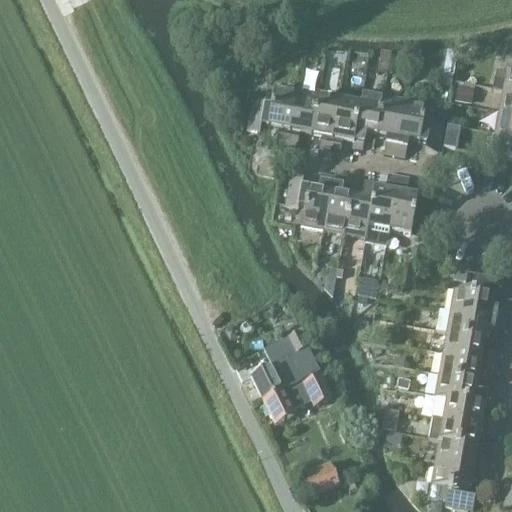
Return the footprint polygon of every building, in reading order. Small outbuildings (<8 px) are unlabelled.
[(377,67),(376,75),(386,77),(387,69),(377,67)] [(489,92),(501,94),(511,96),(511,73),(505,72),(503,83),(491,81),(489,92)] [(274,150),(285,152),(295,95),(273,91),(269,113),(263,112),(264,108),(250,106),(245,134),(258,136),(260,130),(277,133),(274,150)] [(511,96),(501,94),(497,116),(511,118),(511,96)] [(295,95),(285,152),(295,154),(298,137),(309,139),(316,99),(295,95)] [(360,95),(358,107),(352,147),(351,147),(350,152),(361,154),(364,137),(375,139),(382,99),(360,95)] [(337,103),(316,99),(309,139),(320,141),(317,158),(327,160),(337,103)] [(382,99),(375,139),(386,141),(383,158),(393,159),(403,103),(382,99)] [(337,103),(327,160),(338,162),(341,145),(351,147),(352,147),(358,107),(337,103)] [(425,107),(403,103),(393,159),(404,161),(407,145),(424,148),(423,154),(436,157),(442,128),(428,126),(428,129),(421,128),(425,107)] [(493,137),(511,140),(511,118),(497,116),(493,137)] [(511,140),(493,137),(489,159),(506,162),(511,163),(511,162),(511,140)] [(471,182),(485,182),(485,164),(471,164),(471,182)] [(299,231),(321,235),(332,179),(321,177),(318,193),(300,190),(302,184),(288,182),(283,210),(296,212),(297,209),(303,210),(299,231)] [(384,251),(387,235),(398,178),(387,177),(384,193),(374,191),(364,243),(364,247),(384,251)] [(408,180),(398,178),(387,235),(409,239),(412,221),(413,221),(414,217),(413,217),(416,199),(405,197),(408,180)] [(342,239),(350,199),(339,197),(342,181),(332,179),(321,235),(342,239)] [(361,201),(350,199),(342,239),(364,243),(374,191),(375,186),(364,184),(361,201)] [(325,280),(322,295),(330,303),(333,284),(335,274),(327,272),(326,280),(325,280)] [(453,293),(449,315),(504,325),(506,314),(489,311),(493,294),(499,295),(502,281),(473,276),(471,290),(475,290),(473,297),(453,293)] [(358,283),(355,301),(373,304),(376,287),(358,283)] [(445,336),(484,343),(486,332),(502,335),(504,325),(449,315),(445,336)] [(276,324),(281,336),(292,331),(286,319),(276,324)] [(482,354),(484,343),(445,336),(441,357),(497,367),(499,357),(482,354)] [(303,354),(293,339),(286,343),(294,358),(300,356),(303,354)] [(495,378),(497,367),(441,357),(437,378),(476,385),(478,375),(495,378)] [(263,408),(283,398),(301,389),(287,362),(269,371),(249,381),(263,408)] [(433,400),(444,402),(484,409),(489,410),(491,399),(474,396),(476,385),(437,378),(433,400)] [(284,401),(283,398),(263,408),(274,430),(293,420),(291,416),(315,404),(318,410),(330,404),(320,383),(284,401)] [(441,423),(497,433),(499,422),(482,420),(484,409),(444,402),(441,423)] [(384,413),(382,421),(395,423),(396,415),(384,413)] [(427,442),(437,444),(476,451),(478,441),(495,444),(497,433),(441,423),(431,421),(427,442)] [(433,466),(489,476),(491,465),(474,462),(476,451),(437,444),(433,466)] [(308,504),(345,488),(335,466),(298,481),(308,504)] [(487,486),(489,476),(433,466),(426,503),(444,506),(443,510),(452,511),(471,511),(474,502),(468,501),(471,483),(487,486)] [(511,501),(511,490),(505,489),(503,500),(511,501)] [(511,511),(511,501),(503,500),(501,510),(511,511)]
